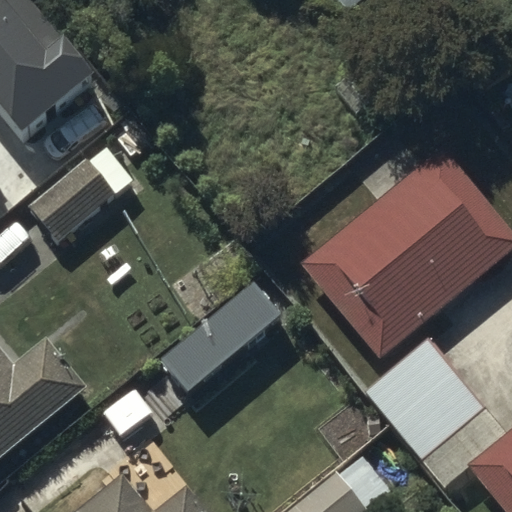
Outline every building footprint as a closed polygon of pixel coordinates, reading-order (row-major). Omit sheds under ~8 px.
[(337,0),(347,12),(361,0),(337,0)] [(301,265),(380,358),(511,247),(511,232),(440,148),(301,265)] [(29,207),(58,243),(116,197),(87,160),(29,207)] [(260,294),(165,372),(191,404),(286,326),(260,294)] [(0,349),(0,457),(85,387),(45,339),(13,365),(0,349)] [(511,511),(511,428),(468,465),(506,511),(511,511)] [(336,472),(287,511),(366,511),(368,511),(336,472)] [(153,511),(122,474),(75,511),(206,511),(185,487),(154,511),(153,511)]
